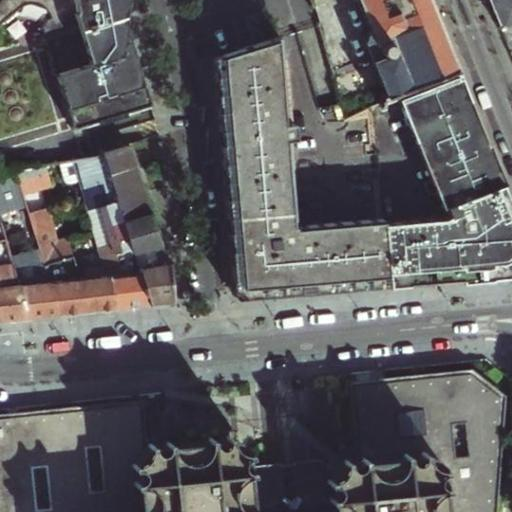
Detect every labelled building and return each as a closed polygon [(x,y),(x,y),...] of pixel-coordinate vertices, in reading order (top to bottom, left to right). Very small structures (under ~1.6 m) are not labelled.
[(0,0),(0,24),(50,11),(53,17),(49,18),(43,25),(58,73),(62,72),(72,105),(87,101),(101,146),(151,131),(153,137),(159,135),(157,129),(167,126),(127,0),(0,0)] [(359,0),(369,25),(366,42),(372,59),(410,44),(441,31),(428,0),(359,0)] [(511,0),(486,0),(499,30),(511,24),(511,0)] [(372,59),(371,59),(386,96),(396,92),(419,81),(456,67),(441,31),(410,44),(372,59)] [(511,208),(499,176),(464,88),(428,102),(419,81),(396,92),(441,195),(452,220),(391,226),(385,226),(384,224),(295,236),(294,226),(284,227),(277,142),(284,141),(283,128),(276,128),(269,41),(212,58),(217,118),(232,297),(243,296),(297,292),(397,285),(446,281),(511,276),(511,208)] [(456,67),(419,81),(428,102),(464,88),(456,67)] [(98,237),(120,309),(132,307),(150,305),(109,172),(103,153),(74,158),(80,176),(89,206),(98,237)] [(80,176),(74,158),(61,160),(65,176),(69,179),(80,176)] [(44,164),(15,169),(22,193),(51,188),(44,164)] [(135,164),(109,172),(150,305),(160,304),(170,304),(167,267),(166,263),(160,242),(135,164)] [(22,193),(15,169),(0,171),(0,212),(26,205),(22,193)] [(28,213),(38,246),(58,316),(70,314),(88,312),(68,246),(67,240),(57,243),(47,206),(28,213)] [(3,237),(0,237),(0,321),(12,321),(26,319),(8,255),(3,237)] [(68,246),(88,312),(103,310),(120,309),(98,237),(68,246)] [(38,246),(8,255),(26,319),(39,318),(58,316),(38,246)] [(490,511),(497,409),(465,385),(350,397),(359,482),(349,489),(344,482),(338,483),(336,490),(328,491),(327,487),(317,479),(253,485),(245,496),(246,511),(211,511),(209,487),(187,490),(168,492),(169,511),(148,511),(138,409),(0,422),(0,511),(490,511)]
